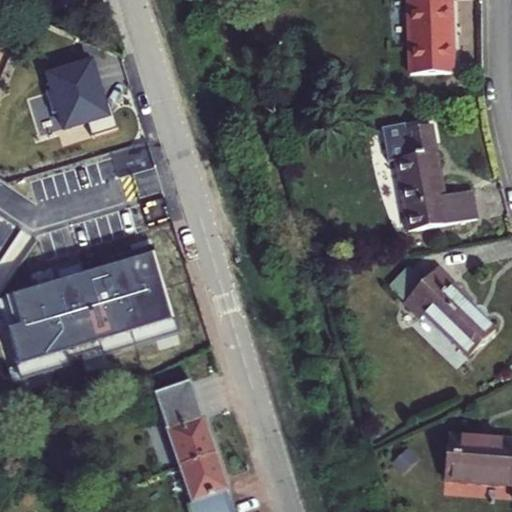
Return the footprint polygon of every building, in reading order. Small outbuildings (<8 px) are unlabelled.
[(409,0),(411,77),(451,76),(449,0),(409,0)] [(117,47),(89,53),(97,91),(126,85),(117,47)] [(388,164),(395,163),(409,160),(404,133),(403,126),(382,130),(388,164)] [(444,198),(436,155),(430,128),(404,133),(409,160),(395,163),(409,235),(477,222),(471,193),(444,198)] [(408,269),(389,288),(406,304),(424,285),(408,269)] [(448,287),(453,283),(439,270),(424,285),(406,304),(403,307),(416,320),(423,313),(466,355),(492,329),(448,287)] [(184,475),(221,464),(199,394),(163,405),(184,475)] [(511,480),(511,448),(445,441),(440,483),(509,491),(511,481),(511,480)] [(236,511),(221,464),(184,475),(195,511),(236,511)]
